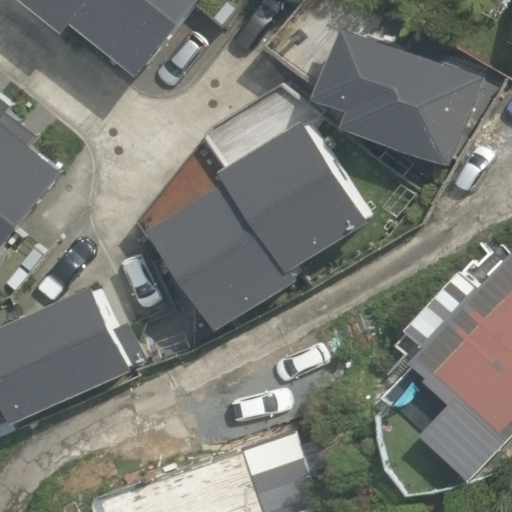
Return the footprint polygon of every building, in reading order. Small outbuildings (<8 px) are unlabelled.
[(154,72),(216,0),(46,0),(78,27),(86,16),(154,72)] [(487,69),(350,17),(323,86),(356,99),(350,114),(454,155),(487,69)] [(0,258),(73,167),(0,104),(0,258)] [(239,167),(165,213),(228,314),(305,266),(298,255),(375,208),(313,108),(232,157),(239,167)] [(429,343),(416,359),(510,439),(511,437),(511,255),(486,282),(467,265),(410,327),(429,343)] [(140,358),(100,275),(0,317),(0,361),(22,413),(140,358)] [(270,380),(189,406),(202,447),(283,422),(270,380)] [(261,483),(249,444),(99,497),(104,511),(325,511),(310,466),(261,483)]
